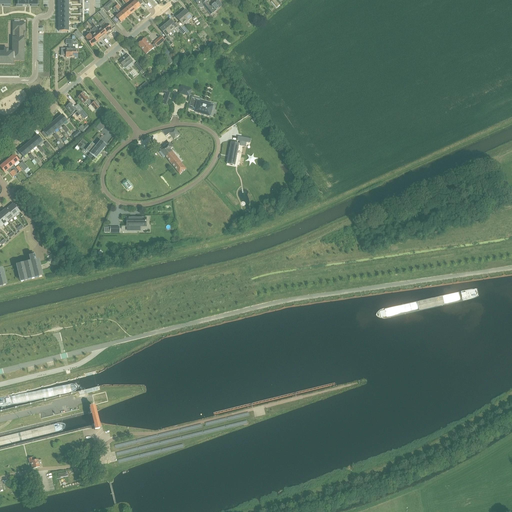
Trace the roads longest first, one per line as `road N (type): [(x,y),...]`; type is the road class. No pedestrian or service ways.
road 1 (unclassified): [(0,371),(270,304),(511,268)]
road 2 (residential): [(139,135),(190,124),(215,136),(213,162),(181,191),(146,204),(108,195),(102,171),(127,142)]
road 3 (track): [(511,400),(431,448),(252,511)]
road 4 (unknown): [(0,476),(90,461),(110,439),(200,423)]
road 5 (track): [(330,203),(511,124)]
road 6 (residential): [(0,80),(34,77),(36,20),(49,13),(50,0)]
